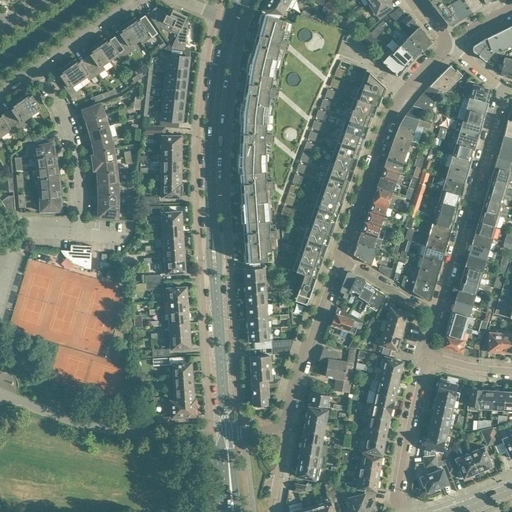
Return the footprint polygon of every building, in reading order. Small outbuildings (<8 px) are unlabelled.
[(283,15),(288,6),(277,0),(267,0),(268,1),(263,9),(271,14),(283,15)] [(277,0),(288,6),(292,8),(296,0),(277,0)] [(339,8),(333,0),(330,0),(327,3),(326,3),(325,5),(331,14),(339,8)] [(394,8),(388,0),(374,0),(368,4),(373,11),(372,11),(374,15),(375,14),(375,16),(382,11),(384,14),(394,8)] [(428,0),(447,25),(451,25),(460,19),(450,4),(443,8),(437,0),(428,0)] [(471,12),(463,0),(449,0),(449,1),(450,3),(450,4),(460,19),(471,12)] [(463,0),(471,12),(482,6),(485,4),(483,0),(463,0)] [(331,14),(325,5),(324,6),(322,11),(324,15),(326,12),(328,16),(331,14)] [(402,21),(407,16),(400,6),(399,7),(389,15),(400,25),(403,21),(402,21)] [(188,23),(184,22),(186,17),(172,10),(169,16),(166,15),(167,13),(156,7),(147,13),(159,30),(163,22),(172,27),(171,30),(178,34),(171,48),(172,49),(185,51),(188,23)] [(303,10),(300,16),(304,16),(311,19),(311,17),(322,19),(322,16),(321,13),(317,10),(314,15),(311,15),(303,10)] [(281,41),(286,21),(261,13),(255,35),(253,34),(252,37),(286,47),(288,43),(281,41)] [(431,41),(410,15),(410,14),(409,14),(407,16),(402,21),(403,21),(403,22),(413,31),(409,36),(423,50),(429,43),(430,42),(431,41)] [(157,33),(145,15),(137,21),(135,17),(127,23),(139,40),(147,35),(149,39),(157,33)] [(139,40),(127,23),(119,28),(122,31),(114,36),(127,54),(135,49),(132,45),(139,40)] [(511,47),(511,25),(498,32),(507,50),(511,47)] [(378,40),(373,35),(369,32),(359,41),(369,49),(378,40)] [(423,50),(409,36),(405,32),(396,42),(400,45),(415,58),(416,56),(423,50)] [(507,50),(498,32),(485,39),(485,40),(494,52),(500,49),(501,51),(502,51),(503,52),(507,50)] [(127,54),(114,36),(107,41),(105,38),(97,43),(109,61),(117,56),(119,60),(127,54)] [(285,51),(286,47),(252,37),(251,41),(253,41),(248,62),(273,69),(274,67),(279,49),(285,51)] [(494,52),(485,40),(483,41),(483,40),(480,41),(481,42),(472,47),(472,46),(472,50),(485,61),(492,53),(494,52)] [(102,66),(109,61),(97,43),(89,49),(92,52),(85,57),(97,75),(105,70),(102,66)] [(166,47),(164,43),(158,47),(160,51),(166,47)] [(415,58),(400,45),(392,54),(407,67),(415,58)] [(168,55),(166,66),(188,68),(189,57),(190,51),(185,51),(172,49),(171,55),(168,55)] [(407,67),(392,54),(388,49),(385,53),(383,51),(377,57),(398,77),(407,67)] [(97,75),(85,57),(77,62),(75,59),(67,64),(80,82),(87,77),(89,81),(97,75)] [(511,58),(504,57),(501,74),(502,74),(503,75),(506,76),(508,75),(509,76),(509,77),(511,77),(511,58)] [(270,87),(273,69),(248,62),(248,63),(244,84),(242,84),(242,87),(277,92),(277,88),(270,87)] [(80,82),(67,64),(59,70),(62,74),(60,75),(62,79),(59,80),(72,98),(78,94),(72,87),(80,82)] [(455,70),(450,65),(442,73),(453,84),(462,75),(456,68),(455,70)] [(187,79),(188,68),(166,66),(165,77),(187,79)] [(337,68),(334,76),(341,78),(344,71),(337,68)] [(366,69),(359,88),(382,96),(383,97),(386,88),(366,69)] [(446,91),(453,84),(442,73),(429,86),(446,91)] [(186,90),(187,79),(165,77),(164,87),(186,90)] [(339,81),(332,78),(329,86),(337,89),(339,81)] [(484,102),(488,89),(473,85),(471,91),(464,89),(462,96),(464,96),(469,98),(469,97),(484,102)] [(446,91),(429,86),(421,95),(435,99),(438,93),(453,97),(454,93),(446,91)] [(184,101),(186,90),(164,87),(163,98),(184,101)] [(276,97),(277,92),(242,87),(241,90),(243,91),(243,93),(240,112),(266,115),(266,114),(269,96),(276,97)] [(379,104),(382,96),(359,88),(358,87),(354,98),(377,106),(377,107),(378,107),(379,104)] [(335,91),(327,89),(325,96),(332,99),(335,91)] [(49,114),(36,96),(34,98),(32,95),(29,97),(26,93),(18,98),(31,116),(38,111),(43,118),(49,114)] [(435,100),(435,99),(421,95),(413,105),(423,108),(423,109),(432,111),(435,100)] [(488,103),(484,102),(469,97),(469,98),(464,96),(460,108),(465,109),(466,108),(484,114),(488,103)] [(31,116),(18,98),(11,104),(13,107),(6,112),(18,130),(26,125),(23,121),(31,116)] [(183,111),(184,101),(163,98),(161,109),(183,111)] [(373,117),(377,107),(377,106),(354,98),(353,98),(349,108),(349,109),(372,117),(373,117)] [(330,102),(323,99),(320,107),(327,110),(330,102)] [(104,115),(100,104),(82,111),(84,116),(82,117),(84,122),(104,115)] [(421,114),(423,109),(423,108),(413,105),(409,110),(421,114)] [(368,127),(372,117),(349,109),(349,108),(348,108),(344,119),(368,127)] [(481,125),(484,114),(466,108),(465,109),(460,108),(457,118),(481,125)] [(182,122),(183,111),(161,109),(160,120),(163,120),(162,127),(165,127),(177,128),(178,122),(182,122)] [(325,112),(318,110),(315,117),(323,120),(325,112)] [(421,114),(409,110),(405,116),(430,123),(431,119),(425,117),(426,116),(421,114)] [(18,130),(6,112),(0,116),(0,135),(1,137),(8,132),(11,135),(18,130)] [(266,116),(266,115),(240,112),(239,127),(239,134),(237,134),(237,137),(272,139),(272,135),(265,134),(266,116)] [(108,126),(104,115),(84,122),(87,132),(108,126)] [(430,123),(405,116),(400,125),(399,127),(415,131),(417,125),(421,126),(421,127),(429,129),(431,124),(430,123)] [(481,125),(457,118),(454,131),(478,138),(481,125)] [(364,138),(368,128),(368,127),(344,119),(341,130),(364,138)] [(321,123),(314,120),(311,128),(319,131),(321,123)] [(111,137),(108,126),(87,132),(90,142),(111,137)] [(411,141),(415,131),(399,127),(396,135),(411,141)] [(442,140),(445,129),(440,127),(436,138),(442,140)] [(361,149),(364,138),(341,130),(337,141),(361,149)] [(317,134),(310,131),(307,139),(315,141),(317,134)] [(474,148),(478,138),(454,131),(453,135),(454,136),(452,143),(455,144),(456,143),(474,148)] [(407,151),(411,141),(396,135),(391,145),(407,151)] [(511,136),(504,135),(501,146),(511,149),(511,136)] [(181,143),(182,142),(182,139),(181,138),(181,136),(162,136),(162,148),(180,148),(181,143)] [(113,148),(111,137),(90,142),(92,153),(113,148)] [(272,143),(272,139),(237,137),(237,141),(239,141),(238,163),(264,162),(265,143),(272,143)] [(56,154),(53,139),(55,138),(47,141),(47,142),(47,141),(48,144),(34,147),(33,147),(34,154),(35,154),(36,158),(56,154)] [(436,138),(433,144),(439,146),(442,140),(436,138)] [(357,160),(361,149),(337,141),(333,151),(357,160)] [(314,144),(306,142),(303,149),(311,152),(314,144)] [(471,160),(474,148),(456,143),(455,144),(452,154),(471,160)] [(404,162),(407,151),(391,145),(387,156),(404,162)] [(511,149),(501,146),(497,157),(511,161),(511,149)] [(115,160),(114,153),(114,154),(113,148),(92,153),(93,156),(92,156),(92,158),(90,158),(91,163),(115,160)] [(180,160),(180,155),(182,155),(182,151),(180,149),(180,148),(162,148),(162,155),(156,155),(157,160),(162,160),(180,160)] [(353,171),(357,160),(333,151),(329,162),(353,171)] [(310,155),(302,153),(300,160),(307,163),(310,155)] [(449,153),(445,165),(449,166),(468,171),(471,160),(452,154),(449,153)] [(58,165),(56,154),(36,158),(37,169),(58,165)] [(424,157),(417,155),(414,166),(416,166),(421,168),(424,157)] [(404,162),(387,156),(384,166),(400,172),(404,174),(408,163),(404,162)] [(511,172),(511,170),(511,161),(497,157),(494,168),(511,173),(511,172)] [(116,171),(116,166),(115,160),(91,163),(92,169),(94,168),(94,170),(95,170),(95,174),(116,171)] [(182,166),(182,162),(180,162),(180,160),(162,160),(162,172),(180,172),(180,167),(182,166)] [(264,163),(264,162),(238,163),(239,182),(239,185),(237,185),(238,188),(273,186),(273,181),(266,182),(264,163)] [(353,171),(329,162),(326,173),(349,181),(353,171)] [(306,166),(298,163),(296,171),(303,174),(306,166)] [(60,177),(58,165),(37,169),(39,179),(60,177)] [(402,178),(398,176),(400,172),(384,166),(380,177),(396,183),(400,184),(402,178)] [(417,178),(421,168),(416,166),(413,176),(417,178)] [(464,183),(468,171),(449,166),(448,167),(445,177),(464,183)] [(511,172),(511,173),(494,168),(491,178),(508,183),(509,182),(511,180),(511,172)] [(117,183),(116,171),(95,174),(96,184),(117,183)] [(180,180),(182,179),(182,174),(180,173),(180,172),(162,172),(162,184),(180,185),(180,180)] [(349,181),(326,173),(322,184),(346,192),(349,181)] [(302,177),(295,174),(292,182),(299,184),(302,177)] [(414,189),(417,178),(413,176),(412,177),(408,187),(414,189)] [(61,188),(60,177),(39,179),(40,190),(61,188)] [(380,177),(376,187),(392,193),(396,183),(380,177)] [(461,195),(464,183),(445,177),(442,189),(461,195)] [(511,190),(507,189),(508,183),(491,178),(491,179),(489,179),(488,182),(489,184),(488,189),(511,196),(511,194),(511,190)] [(118,194),(117,183),(96,184),(97,195),(118,194)] [(426,185),(419,183),(415,194),(422,196),(426,185)] [(182,191),(183,187),(181,186),(181,185),(180,185),(162,184),(162,197),(181,197),(181,192),(182,191)] [(342,203),(346,192),(322,184),(318,194),(342,203)] [(298,187),(291,185),(288,192),(296,195),(298,187)] [(273,190),(273,186),(238,188),(238,192),(240,192),(240,194),(241,213),(268,211),(266,190),(272,190),(273,190)] [(392,193),(376,187),(375,191),(372,201),(388,207),(392,208),(396,198),(391,196),(392,193)] [(410,199),(414,189),(408,187),(405,198),(410,199)] [(61,199),(61,188),(40,190),(40,200),(61,199)] [(458,206),(461,195),(442,189),(439,200),(458,206)] [(510,200),(511,196),(488,189),(485,200),(502,205),(503,205),(502,204),(504,199),(510,200)] [(118,206),(118,194),(97,195),(97,205),(118,206)] [(338,214),(342,203),(318,194),(314,205),(338,214)] [(418,207),(422,196),(415,194),(412,205),(418,207)] [(1,201),(8,212),(15,212),(14,196),(9,196),(1,201)] [(294,198),(287,196),(284,203),(292,206),(294,198)] [(62,211),(61,199),(40,200),(40,204),(40,212),(41,212),(41,211),(62,211)] [(409,202),(404,200),(400,211),(406,213),(409,202)] [(454,218),(458,206),(439,200),(436,212),(454,218)] [(501,211),(502,205),(485,200),(481,211),(499,216),(506,218),(508,213),(501,211)] [(384,217),(388,207),(372,201),(368,211),(384,217)] [(117,218),(118,206),(97,205),(96,211),(98,211),(98,217),(117,218)] [(334,224),(338,214),(314,205),(311,216),(334,224)] [(415,218),(418,207),(412,205),(408,216),(414,218),(415,218)] [(291,209),(283,206),(280,214),(288,217),(291,209)] [(454,218),(436,212),(430,210),(427,222),(432,223),(451,229),(454,218)] [(269,231),(268,211),(241,213),(242,229),(243,234),(241,234),(241,237),(276,235),(276,231),(269,231)] [(384,229),(388,218),(384,217),(368,211),(364,222),(380,227),(384,229)] [(496,228),(499,216),(481,211),(478,222),(496,228)] [(182,218),(182,215),(180,214),(180,212),(162,214),(163,226),(181,225),(181,219),(182,218)] [(331,235),(334,224),(311,216),(307,227),(331,235)] [(411,229),(414,218),(408,216),(407,218),(405,224),(405,227),(408,228),(411,229)] [(289,221),(280,217),(281,226),(287,228),(289,221)] [(364,222),(361,232),(380,239),(384,229),(380,227),(364,222)] [(492,239),(496,228),(478,222),(475,233),(492,239)] [(402,235),(405,227),(405,224),(401,223),(400,223),(397,233),(398,233),(398,234),(402,235)] [(448,240),(451,229),(432,223),(429,235),(448,240)] [(182,237),(182,232),(183,231),(183,227),(181,226),(181,225),(163,226),(164,238),(182,237)] [(327,246),(331,235),(307,227),(303,238),(327,246)] [(414,230),(411,229),(408,228),(405,239),(411,241),(414,230)] [(290,233),(281,230),(282,238),(288,240),(290,233)] [(361,232),(357,243),(373,248),(377,249),(380,239),(361,232)] [(489,250),(492,239),(475,233),(471,245),(489,250)] [(270,240),(277,239),(276,235),(241,237),(241,241),(243,241),(244,248),(245,262),(271,261),(270,240)] [(445,251),(448,240),(429,235),(426,245),(445,251)] [(183,249),(183,243),(184,242),(184,239),(182,238),(182,237),(164,238),(165,250),(183,249)] [(323,257),(327,246),(303,238),(299,248),(323,257)] [(408,252),(411,241),(405,239),(401,250),(408,252)] [(374,256),(378,257),(380,250),(377,249),(373,248),(357,243),(353,254),(371,266),(374,256)] [(90,273),(92,252),(92,246),(70,245),(70,251),(57,250),(57,251),(62,251),(65,256),(69,260),(74,263),(79,265),(84,267),(90,268),(90,273)] [(442,262),(445,251),(426,245),(422,256),(442,262)] [(486,261),(489,250),(471,245),(468,256),(486,261)] [(319,267),(323,257),(299,248),(296,259),(319,267)] [(183,255),(185,254),(185,251),(183,250),(183,249),(165,250),(165,262),(184,261),(183,255)] [(403,262),(408,252),(401,250),(398,261),(403,263),(403,262)] [(506,267),(510,255),(504,253),(500,265),(501,265),(506,267)] [(438,273),(442,262),(422,256),(419,268),(438,273)] [(483,272),(486,261),(468,256),(465,267),(483,272)] [(316,278),(319,267),(296,259),(292,270),(304,274),(316,278)] [(185,273),(184,268),(186,266),(185,263),(184,262),(184,261),(165,262),(160,262),(161,274),(166,273),(166,274),(185,273)] [(400,274),(403,263),(398,261),(395,273),(400,274)] [(266,280),(265,272),(266,272),(266,268),(261,268),(260,262),(244,263),(245,275),(244,276),(244,280),(246,281),(266,280)] [(390,277),(392,268),(380,265),(378,270),(390,277)] [(481,278),(483,272),(465,267),(462,278),(484,285),(484,284),(485,280),(481,278)] [(435,285),(438,273),(419,268),(416,279),(435,285)] [(348,293),(355,276),(349,272),(347,273),(338,298),(342,300),(342,299),(344,300),(347,293),(348,293)] [(162,282),(161,274),(145,275),(145,283),(162,282)] [(309,298),(316,278),(304,274),(296,296),(297,296),(296,297),(307,301),(307,300),(308,300),(309,298)] [(435,285),(416,279),(404,275),(401,284),(428,301),(431,300),(435,285)] [(357,296),(365,281),(355,276),(348,293),(357,298),(358,296),(357,296)] [(500,289),(503,278),(496,276),(493,287),(500,289)] [(491,286),(484,284),(484,285),(462,278),(458,289),(476,295),(478,288),(490,291),(491,286)] [(266,292),(266,284),(267,284),(266,280),(246,281),(246,287),(245,288),(245,292),(246,293),(266,292)] [(367,302),(375,288),(365,281),(357,296),(358,296),(357,298),(357,299),(362,302),(358,308),(362,310),(367,302)] [(162,289),(162,282),(145,283),(146,290),(162,289)] [(167,289),(163,289),(164,301),(168,301),(186,300),(186,294),(187,294),(187,290),(186,289),(186,288),(167,289)] [(377,309),(385,294),(375,288),(367,302),(362,310),(366,313),(370,307),(376,311),(377,309)] [(473,305),(476,295),(458,289),(455,301),(472,306),(473,305)] [(267,304),(267,296),(268,296),(267,292),(266,292),(246,293),(247,298),(246,300),(246,304),(247,305),(267,304)] [(393,309),(395,301),(386,295),(380,307),(389,311),(386,320),(404,325),(407,313),(393,309)] [(490,298),(487,306),(494,308),(496,300),(490,298)] [(188,305),(188,302),(186,301),(186,300),(168,301),(169,313),(187,312),(187,306),(188,305)] [(477,309),(477,307),(477,306),(473,305),(472,306),(455,301),(452,312),(469,317),(472,308),(477,309)] [(268,316),(268,308),(268,304),(267,304),(247,305),(248,311),(246,312),(246,316),(248,317),(268,316)] [(362,323),(348,314),(337,307),(334,313),(336,314),(335,318),(333,317),(330,325),(342,329),(340,334),(341,336),(344,337),(346,336),(348,331),(355,333),(357,327),(360,328),(362,323)] [(188,324),(188,318),(189,317),(189,313),(187,313),(187,312),(169,313),(170,325),(188,324)] [(466,328),(469,317),(452,312),(448,323),(466,328)] [(300,324),(302,319),(291,315),(292,324),(300,324)] [(269,320),(269,316),(268,316),(248,317),(248,323),(247,324),(247,328),(249,329),(269,327),(268,320),(269,320)] [(401,337),(404,325),(386,320),(382,332),(401,337)] [(471,335),(473,330),(473,329),(466,328),(448,323),(445,334),(463,339),(465,333),(471,335)] [(190,329),(190,325),(188,325),(188,324),(170,325),(170,337),(189,336),(189,330),(190,329)] [(270,340),(269,333),(271,333),(270,327),(269,327),(249,329),(249,335),(248,336),(248,340),(249,341),(249,342),(255,341),(255,349),(271,348),(291,347),(294,340),(271,341),(271,340),(270,340)] [(397,350),(401,337),(382,332),(380,339),(377,338),(373,351),(377,352),(395,357),(396,357),(395,357),(397,350)] [(500,352),(501,332),(488,332),(486,332),(481,351),(493,351),(495,353),(498,353),(499,352),(500,352)] [(511,337),(511,332),(501,332),(500,352),(505,352),(506,354),(509,354),(511,353),(511,337)] [(463,339),(445,334),(443,340),(444,342),(442,347),(467,355),(469,350),(463,348),(465,340),(463,339)] [(190,348),(189,342),(191,342),(190,337),(189,337),(189,336),(170,337),(171,349),(190,348)] [(289,354),(291,347),(271,348),(272,355),(289,354)] [(349,393),(356,350),(349,348),(347,360),(336,359),(339,353),(324,347),(319,361),(327,364),(326,377),(335,378),(334,391),(349,393)] [(169,356),(169,348),(152,349),(152,357),(169,356)] [(359,349),(357,359),(364,360),(366,352),(366,351),(359,349)] [(271,368),(270,355),(251,357),(251,363),(250,364),(250,370),(271,368)] [(378,355),(375,367),(380,368),(380,369),(401,374),(403,366),(402,366),(403,362),(395,359),(383,356),(378,355)] [(193,370),(192,366),(191,364),(191,363),(185,364),(185,357),(153,359),(153,366),(171,365),(172,377),(192,376),(191,371),(193,370)] [(401,374),(380,369),(380,368),(375,367),(374,372),(379,373),(377,381),(397,385),(398,386),(400,377),(399,377),(400,374),(401,374)] [(273,379),(273,375),(272,375),(271,368),(250,370),(251,375),(252,376),(252,382),(280,380),(281,374),(275,375),(275,379),(273,379)] [(192,382),(193,381),(193,378),(192,376),(172,377),(173,389),(192,388),(192,382)] [(396,389),(397,385),(377,381),(372,379),(369,391),(374,392),(395,397),(396,397),(398,389),(396,389)] [(437,393),(438,393),(458,397),(460,392),(456,392),(458,385),(446,382),(447,381),(441,379),(440,382),(438,382),(437,387),(439,388),(437,393)] [(268,397),(267,388),(278,387),(280,380),(252,382),(254,406),(257,406),(257,407),(263,407),(263,406),(266,405),(266,397),(268,397)] [(480,409),(482,390),(477,390),(477,388),(473,387),(472,388),(468,388),(467,394),(469,394),(467,405),(478,407),(478,409),(480,409)] [(192,388),(173,389),(174,401),(193,400),(193,394),(194,393),(194,390),(192,389),(192,388)] [(492,410),(493,392),(492,392),(492,390),(488,390),(487,391),(482,391),(482,390),(480,409),(492,410)] [(503,410),(504,393),(500,392),(500,390),(495,390),(494,392),(493,392),(492,410),(503,410)] [(511,411),(511,391),(510,393),(504,393),(503,410),(511,411)] [(310,400),(309,404),(329,408),(330,403),(328,403),(329,395),(311,392),(311,393),(309,393),(308,399),(310,400)] [(394,401),(395,397),(374,392),(372,404),(393,409),(395,401),(394,401)] [(457,401),(458,397),(438,393),(437,397),(435,398),(434,402),(436,403),(436,404),(453,408),(455,401),(457,401)] [(194,416),(194,408),(196,408),(195,399),(193,400),(174,401),(170,401),(171,418),(194,416)] [(392,416),(393,409),(372,404),(366,402),(363,414),(369,415),(390,419),(390,416),(392,416)] [(452,414),(453,408),(436,404),(435,404),(434,405),(433,409),(434,410),(433,415),(453,419),(454,415),(452,414)] [(326,422),(328,411),(308,407),(307,413),(306,413),(305,417),(307,418),(306,419),(326,422)] [(356,414),(349,414),(347,423),(355,425),(356,418),(356,414)] [(391,419),(390,419),(369,415),(367,427),(387,431),(388,427),(389,427),(391,419)] [(453,424),(453,419),(433,415),(432,419),(430,420),(429,424),(431,425),(430,426),(448,430),(450,423),(453,424)] [(170,425),(169,417),(155,418),(154,418),(155,426),(170,425)] [(324,434),(326,422),(306,419),(306,424),(304,424),(303,430),(324,434)] [(447,436),(448,430),(430,426),(430,427),(429,427),(428,431),(429,432),(428,436),(449,441),(450,437),(447,436)] [(388,431),(387,431),(367,427),(364,439),(384,442),(385,438),(387,439),(388,431)] [(499,441),(495,430),(493,427),(487,428),(493,443),(499,441)] [(493,443),(487,428),(480,430),(482,433),(487,445),(493,443)] [(322,445),(324,434),(303,430),(302,435),(303,436),(302,442),(322,445)] [(511,435),(502,439),(507,452),(506,453),(505,455),(507,458),(509,458),(510,458),(511,457),(511,435)] [(424,450),(423,456),(436,456),(436,450),(442,452),(444,445),(447,445),(446,447),(453,449),(454,443),(454,442),(449,441),(428,436),(427,436),(426,441),(425,441),(424,445),(425,446),(424,450)] [(386,443),(384,442),(364,439),(362,451),(382,454),(383,450),(384,450),(386,443)] [(320,457),(322,445),(302,442),(301,443),(300,447),(301,448),(300,453),(320,457)] [(489,460),(483,447),(469,453),(477,472),(478,472),(480,473),(483,471),(483,470),(491,466),(493,465),(493,463),(492,460),(490,459),(489,460)] [(325,457),(320,457),(300,453),(300,454),(298,454),(298,459),(299,460),(298,464),(318,468),(320,468),(323,468),(325,457)] [(381,464),(383,457),(361,453),(360,465),(381,469),(381,468),(379,468),(380,464),(381,464)] [(477,472),(469,453),(455,459),(460,471),(457,472),(460,479),(463,478),(477,472)] [(455,470),(451,458),(450,457),(444,460),(444,461),(445,464),(446,464),(449,472),(455,470)] [(436,468),(445,464),(444,461),(424,462),(424,469),(436,468)] [(318,480),(320,468),(318,468),(298,464),(297,464),(295,474),(296,474),(296,476),(315,480),(315,479),(318,480)] [(379,476),(381,469),(360,465),(358,476),(379,480),(378,479),(378,476),(379,476)] [(442,469),(420,477),(423,486),(425,486),(427,492),(428,495),(435,492),(434,489),(448,484),(442,469)] [(352,484),(352,488),(356,489),(365,490),(375,492),(375,491),(376,491),(377,487),(379,480),(358,476),(357,484),(353,483),(352,484)] [(340,481),(330,484),(331,491),(335,490),(342,488),(340,481)] [(311,484),(307,483),(306,483),(306,486),(305,492),(315,489),(314,483),(311,484)] [(332,511),(330,503),(338,501),(335,490),(331,491),(330,484),(329,484),(329,483),(325,484),(327,491),(326,492),(327,498),(322,499),(323,503),(317,505),(319,511),(332,511)] [(306,486),(294,484),(293,491),(301,493),(305,492),(306,486)] [(374,500),(375,492),(365,490),(364,493),(348,497),(348,498),(345,498),(348,511),(366,511),(370,511),(370,510),(375,509),(373,500),(374,500)]
